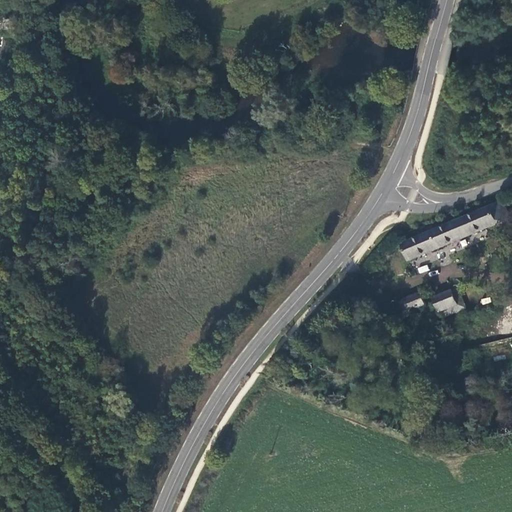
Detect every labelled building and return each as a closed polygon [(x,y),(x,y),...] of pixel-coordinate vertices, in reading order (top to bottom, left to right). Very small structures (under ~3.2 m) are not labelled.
[(510,219),(503,201),(402,244),(409,261),(510,219)] [(458,288),(452,291),(458,305),(464,303),(458,288)] [(452,291),(434,298),(440,312),(458,305),(452,291)] [(421,293),(399,301),(405,317),(413,314),(411,311),(415,309),(416,313),(417,315),(420,315),(422,314),(423,312),(423,310),(422,305),(425,304),(424,301),(421,293)] [(464,303),(458,305),(440,312),(442,318),(467,309),(464,303)]
